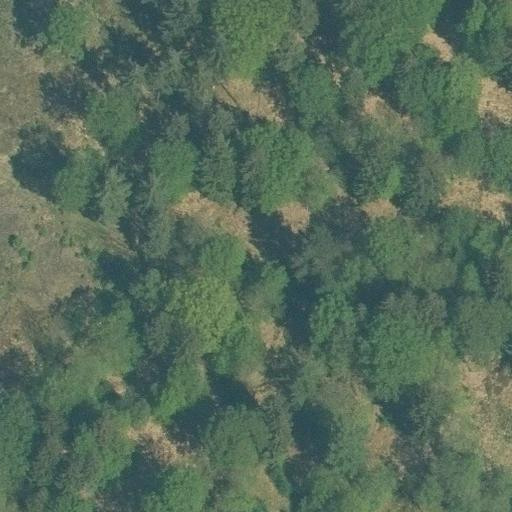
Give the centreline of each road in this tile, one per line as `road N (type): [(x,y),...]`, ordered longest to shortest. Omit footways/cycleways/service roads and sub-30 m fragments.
road 1 (track): [(511,321),(265,303),(158,260),(0,162)]
road 2 (track): [(158,260),(166,309),(271,511)]
